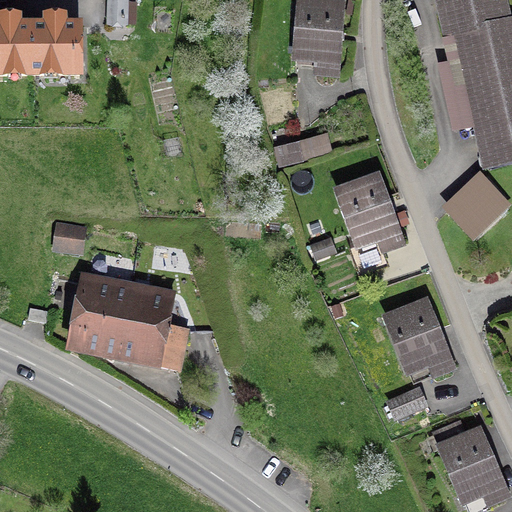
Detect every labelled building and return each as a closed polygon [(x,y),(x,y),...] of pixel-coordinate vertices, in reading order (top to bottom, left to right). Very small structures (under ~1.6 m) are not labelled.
[(500,0),(436,0),(443,34),(505,21),(500,0)] [(123,6),(106,6),(106,28),(123,28),(123,6)] [(341,71),(344,12),(295,9),(293,69),(341,71)] [(511,23),(457,35),(486,175),(511,169),(511,23)] [(0,86),(48,87),(48,36),(0,35),(0,86)] [(84,36),(48,36),(48,87),(84,87),(84,36)] [(323,140),(273,152),(277,168),(327,156),(323,140)] [(375,179),(330,195),(350,251),(371,243),(376,258),(399,250),(375,179)] [(443,210),(476,247),(508,218),(474,182),(443,210)] [(77,232),(53,229),(50,250),(74,253),(77,232)] [(330,253),(326,241),(310,247),(314,259),(330,253)] [(160,298),(77,283),(65,347),(148,362),(160,298)] [(452,365),(432,309),(389,323),(408,380),(452,365)] [(188,333),(160,328),(152,372),(180,377),(188,333)] [(472,511),(508,496),(478,430),(433,451),(460,511),(472,511)]
